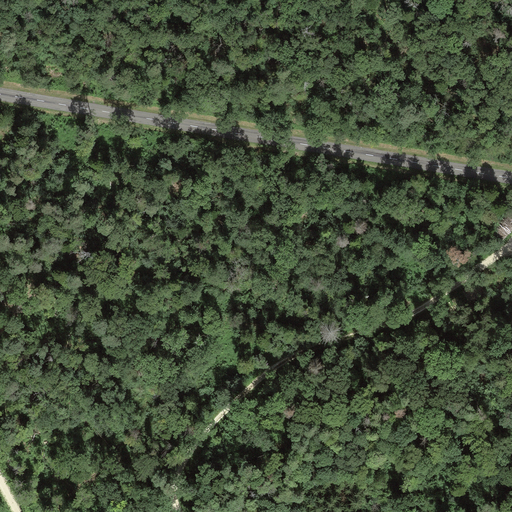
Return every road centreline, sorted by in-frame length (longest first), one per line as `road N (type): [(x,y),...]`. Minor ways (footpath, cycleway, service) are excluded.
road 1 (tertiary): [(0,95),(511,179)]
road 2 (track): [(416,310),(302,350),(257,376),(194,437),(176,475),(177,511)]
road 3 (track): [(252,0),(511,135)]
